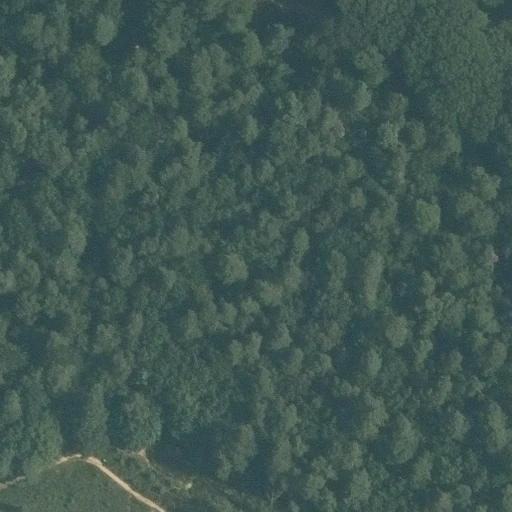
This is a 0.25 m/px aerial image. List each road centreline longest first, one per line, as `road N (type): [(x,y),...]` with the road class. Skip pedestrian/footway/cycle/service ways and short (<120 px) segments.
road 1 (track): [(84,452),(163,362),(338,28)]
road 2 (track): [(180,0),(102,85),(0,232)]
road 3 (track): [(338,28),(511,136)]
